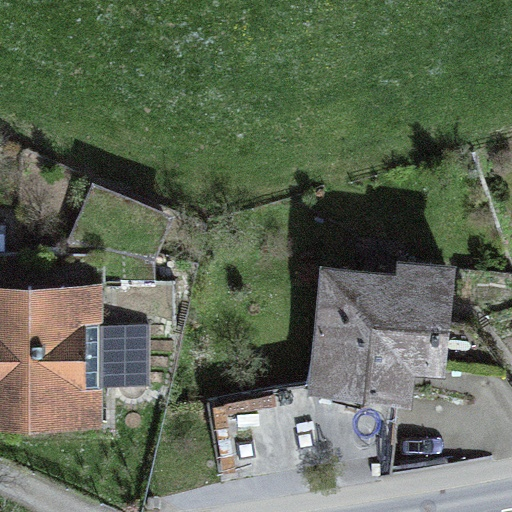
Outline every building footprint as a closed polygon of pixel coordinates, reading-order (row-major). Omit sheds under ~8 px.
[(87,214),(155,243),(166,218),(97,190),(87,214)] [(149,385),(149,324),(97,324),(97,274),(97,261),(5,261),(5,252),(5,223),(0,223),(0,401),(10,402),(10,418),(50,418),(50,402),(98,402),(98,385),(149,385)] [(97,274),(105,274),(105,252),(5,252),(5,261),(97,261),(97,274)] [(221,483),(382,456),(389,396),(390,394),(393,362),(429,365),(432,331),(441,332),(447,269),(405,265),(404,277),(384,275),(324,325),(319,383),(208,401),(221,483)] [(329,270),(324,325),(384,275),(329,270)] [(432,331),(429,365),(393,362),(390,394),(410,396),(413,371),(437,373),(441,332),(432,331)] [(382,476),(389,474),(400,397),(389,396),(382,456),(382,476)] [(0,418),(10,418),(10,402),(0,401),(0,418)] [(50,418),(98,418),(98,402),(50,402),(50,418)]
